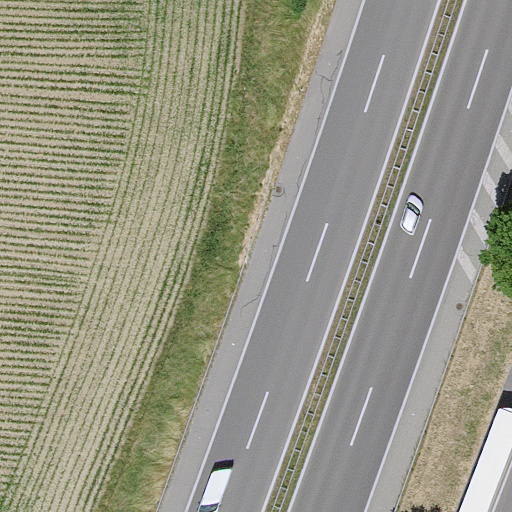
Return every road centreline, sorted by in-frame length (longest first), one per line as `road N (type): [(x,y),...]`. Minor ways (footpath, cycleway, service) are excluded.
road 1 (motorway): [(400,0),(222,511)]
road 2 (motorway): [(324,511),(501,0)]
